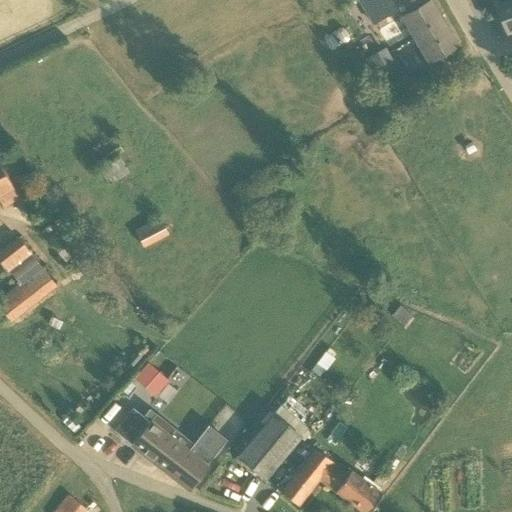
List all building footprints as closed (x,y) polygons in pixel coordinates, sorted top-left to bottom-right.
[(429,63),(458,46),(431,0),(428,0),(427,1),(426,0),(359,0),(374,24),(398,11),(429,63)] [(511,0),(500,5),(510,32),(511,31),(511,0)] [(379,79),(396,67),(381,45),(364,57),(379,79)] [(100,167),(123,151),(114,138),(91,154),(100,167)] [(0,195),(13,189),(0,166),(0,195)] [(143,246),(168,233),(160,219),(135,232),(143,246)] [(0,263),(9,275),(32,256),(18,238),(0,251),(0,263)] [(43,268),(0,301),(0,308),(10,321),(55,284),(43,268)] [(169,381),(158,372),(146,385),(157,395),(169,381)] [(155,414),(149,423),(132,410),(115,432),(191,490),(208,468),(168,438),(175,429),(155,414)] [(266,479),(302,436),(274,413),(238,456),(266,479)] [(319,480),(362,511),(369,511),(382,494),(351,471),(349,474),(315,449),(281,491),(298,506),(319,480)] [(82,511),(85,509),(69,495),(54,511),(82,511)]
